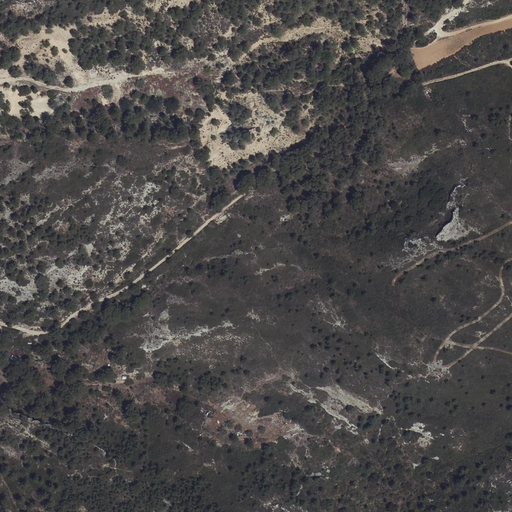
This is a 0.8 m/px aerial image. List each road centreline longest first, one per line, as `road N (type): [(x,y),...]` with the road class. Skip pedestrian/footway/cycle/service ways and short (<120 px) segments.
road 1 (track): [(0,322),(45,332),(125,288),(267,172),(315,151),(374,80),(468,0)]
road 2 (track): [(0,85),(32,80),(81,94),(137,71),(217,74),(261,46),(308,31),(359,31),(417,84),(505,60)]
